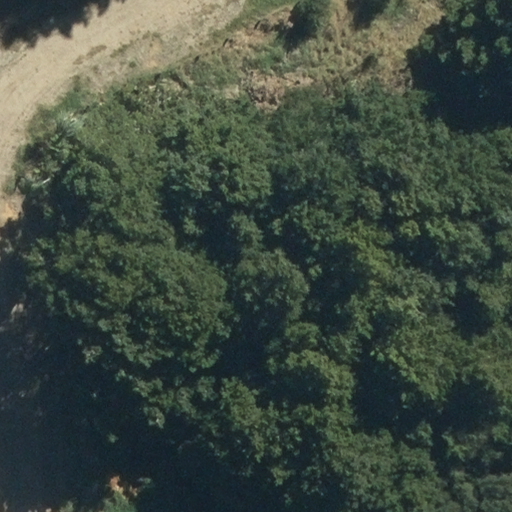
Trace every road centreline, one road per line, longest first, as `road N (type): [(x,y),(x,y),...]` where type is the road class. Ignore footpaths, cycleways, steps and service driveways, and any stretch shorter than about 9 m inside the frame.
road 1 (track): [(0,125),(22,51),(149,0)]
road 2 (track): [(19,511),(0,322)]
